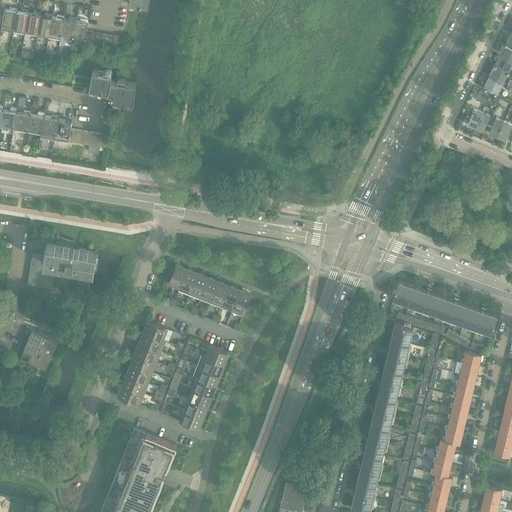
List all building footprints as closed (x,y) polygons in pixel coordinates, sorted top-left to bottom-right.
[(2,25),(1,30),(13,32),(14,27),(17,11),(17,8),(13,8),(13,10),(5,9),(2,25)] [(14,27),(13,32),(25,34),(26,29),(29,13),(29,10),(25,9),(24,12),(17,11),(14,27)] [(26,29),(25,34),(37,36),(38,31),(40,15),(41,12),(37,11),(36,14),(29,13),(26,29)] [(38,31),(37,36),(49,38),(50,33),(52,17),(53,14),(49,13),(48,16),(40,15),(38,31)] [(50,33),(49,38),(61,40),(61,35),(64,19),(64,16),(60,15),(60,18),(52,17),(50,33)] [(64,19),(61,35),(73,37),(76,21),(76,18),(73,17),(72,20),(64,19)] [(76,21),(73,37),(85,39),(87,30),(88,23),(88,20),(84,19),(83,22),(76,21)] [(85,39),(84,43),(91,44),(93,31),(87,30),(85,39)] [(93,31),(91,44),(97,45),(99,33),(93,31)] [(99,33),(97,45),(103,46),(105,34),(99,33)] [(105,34),(103,46),(109,47),(111,35),(105,34)] [(111,35),(109,47),(115,48),(117,36),(111,35)] [(117,36),(115,48),(121,49),(123,37),(117,36)] [(500,54),(511,60),(511,46),(506,43),(500,54)] [(511,60),(500,54),(495,65),(508,72),(511,63),(511,60)] [(495,65),(490,76),(503,82),(508,72),(495,65)] [(91,78),(90,82),(89,87),(109,91),(109,90),(115,91),(113,100),(123,102),(132,103),(136,84),(126,82),(116,81),(116,82),(110,81),(112,73),(92,70),(91,78)] [(497,93),(503,82),(490,76),(484,87),(497,93)] [(3,109),(0,124),(0,125),(13,128),(16,111),(17,108),(10,107),(10,110),(3,109)] [(467,124),(475,127),(482,112),(470,107),(467,115),(470,116),(467,124)] [(16,111),(13,128),(27,130),(30,114),(30,111),(24,109),(24,113),(16,111)] [(30,114),(27,130),(41,132),(44,116),(44,113),(38,112),(38,115),(30,114)] [(493,116),(482,112),(475,127),(483,131),(486,123),(489,124),(493,116)] [(44,116),(41,132),(55,135),(58,118),(58,115),(52,114),(51,117),(44,116)] [(504,121),(493,116),(489,124),(492,125),(489,133),(498,136),(504,121)] [(55,135),(54,139),(68,142),(69,137),(70,128),(72,121),(58,118),(55,135)] [(511,132),(511,123),(504,121),(498,136),(505,140),(509,132),(511,133),(511,132)] [(76,129),(74,143),(80,144),(82,130),(76,129)] [(82,130),(80,144),(86,145),(88,131),(82,130)] [(88,131),(86,145),(93,146),(95,133),(88,131)] [(95,133),(93,146),(99,147),(101,134),(95,133)] [(101,134),(99,147),(105,148),(107,135),(101,134)] [(44,262),(57,264),(94,270),(96,259),(97,253),(97,251),(69,247),(70,242),(76,243),(76,242),(68,241),(57,237),(56,237),(56,238),(60,239),(58,245),(47,243),(45,256),(44,262)] [(45,256),(33,254),(32,260),(44,262),(45,256)] [(44,262),(32,260),(31,266),(43,268),(44,262)] [(43,268),(56,270),(57,264),(44,262),(43,268)] [(173,271),(169,270),(165,280),(180,286),(179,290),(187,269),(176,264),(173,271)] [(30,272),(42,274),(43,268),(31,266),(30,272)] [(55,276),(56,270),(43,268),(42,274),(55,276)] [(190,294),(198,273),(187,269),(179,290),(190,294)] [(42,274),(30,272),(29,278),(41,280),(42,274)] [(209,277),(198,273),(190,294),(200,298),(209,277)] [(54,282),(55,276),(42,274),(41,280),(54,282)] [(219,281),(209,277),(200,298),(211,302),(219,281)] [(40,286),(41,280),(29,278),(28,284),(40,286)] [(41,280),(40,286),(53,288),(54,282),(41,280)] [(393,297),(409,303),(415,286),(399,280),(393,297)] [(230,285),(219,281),(211,302),(221,307),(230,285)] [(240,290),(230,285),(221,307),(222,307),(223,303),(233,307),(232,311),(240,290)] [(442,296),(415,286),(409,303),(437,312),(442,296)] [(251,294),(240,290),(232,311),(243,315),(251,294)] [(470,305),(442,296),(437,312),(464,322),(470,305)] [(497,315),(470,305),(464,322),(491,332),(497,315)] [(149,321),(144,332),(165,340),(166,340),(162,338),(166,328),(150,321),(149,321)] [(395,322),(391,339),(409,343),(413,326),(395,322)] [(32,330),(21,357),(47,368),(58,340),(32,330)] [(144,332),(140,342),(161,351),(165,340),(144,332)] [(391,339),(385,367),(402,371),(409,343),(391,339)] [(140,342),(136,353),(157,361),(161,351),(140,342)] [(228,352),(211,345),(206,356),(203,355),(202,355),(224,363),(228,352)] [(463,362),(479,366),(481,354),(466,351),(463,362)] [(136,353),(132,364),(153,372),(157,361),(136,353)] [(220,374),(224,363),(202,355),(198,366),(220,374)] [(476,377),(479,366),(463,362),(461,373),(476,377)] [(132,364),(127,374),(149,383),(153,372),(132,364)] [(194,376),(215,385),(220,374),(198,366),(194,376)] [(385,367),(378,395),(395,399),(402,371),(385,367)] [(476,377),(461,373),(458,384),(473,388),(476,377)] [(127,374),(123,385),(144,393),(149,383),(127,374)] [(211,395),(215,385),(194,376),(198,378),(194,388),(211,395)] [(471,399),(473,388),(458,384),(455,395),(471,399)] [(123,385),(119,396),(140,404),(144,393),(123,385)] [(189,399),(207,406),(211,395),(194,388),(189,399)] [(378,395),(371,423),(389,427),(395,399),(378,395)] [(468,410),(471,399),(455,395),(453,406),(468,410)] [(185,409),(203,416),(207,406),(189,399),(185,409)] [(468,410),(453,406),(450,418),(465,421),(468,410)] [(511,420),(511,409),(505,407),(502,419),(511,420)] [(198,427),(203,416),(185,409),(181,420),(198,427)] [(463,432),(465,421),(450,418),(447,429),(463,432)] [(511,420),(502,419),(500,430),(511,432),(511,420)] [(382,455),(389,427),(371,423),(365,451),(382,455)] [(100,511),(150,511),(177,444),(134,427),(100,511)] [(460,444),(463,432),(447,429),(445,440),(456,443),(460,444)] [(511,432),(500,430),(497,441),(511,444),(511,432)] [(454,454),(456,443),(445,440),(440,439),(438,450),(454,454)] [(510,456),(511,446),(511,444),(497,441),(494,452),(510,456)] [(454,454),(438,450),(435,461),(451,465),(454,454)] [(365,451),(358,479),(376,483),(382,455),(365,451)] [(448,476),(451,465),(435,461),(432,472),(436,473),(448,476)] [(452,477),(448,476),(436,473),(434,484),(449,488),(452,477)] [(369,511),(376,483),(358,479),(351,508),(369,511)] [(301,511),(308,486),(287,481),(279,511),(275,511),(274,511),(301,511)] [(434,484),(431,496),(446,499),(449,488),(434,484)] [(486,485),(484,497),(499,501),(502,489),(486,485)] [(444,510),(446,499),(431,496),(428,507),(444,510)] [(484,497),(481,508),(497,511),(499,501),(484,497)]
